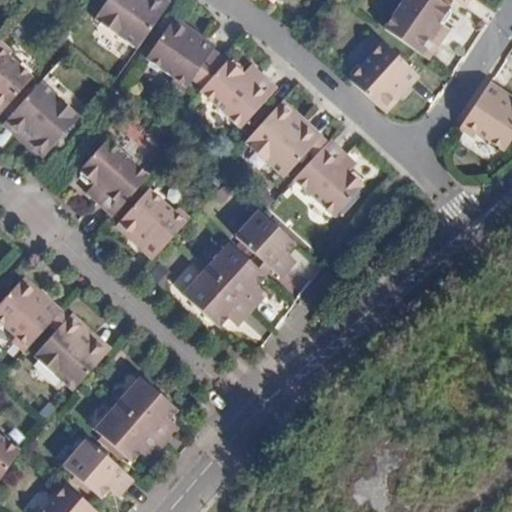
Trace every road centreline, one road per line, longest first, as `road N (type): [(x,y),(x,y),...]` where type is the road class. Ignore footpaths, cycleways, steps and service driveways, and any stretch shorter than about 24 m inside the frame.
road 1 (residential): [(0,180),(241,400)]
road 2 (residential): [(420,159),(241,400)]
road 3 (residential): [(471,223),(256,411)]
road 4 (residential): [(220,0),(420,159)]
road 5 (residential): [(511,15),(420,159)]
road 6 (residential): [(256,411),(169,511)]
